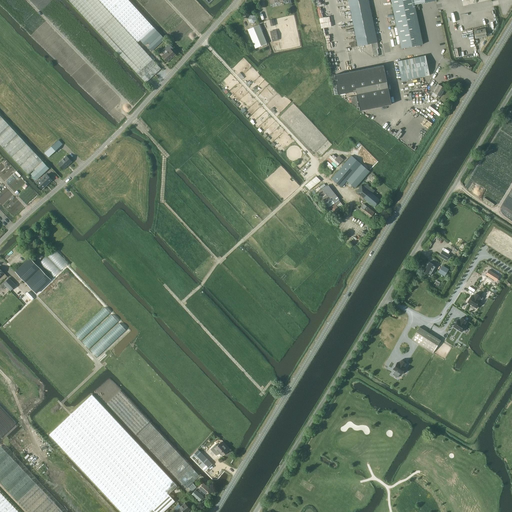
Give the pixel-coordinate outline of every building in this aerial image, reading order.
[(68,0),(79,11),(113,47),(145,82),(161,68),(137,43),(140,40),(154,28),(128,0),(68,0)] [(348,0),(358,46),(371,43),(374,57),(378,56),(378,54),(377,48),(379,48),(375,30),(368,0),(348,0)] [(391,0),(401,48),(423,44),(415,5),(430,1),(435,0),(434,0),(391,0)] [(254,23),(257,20),(255,16),(250,15),(248,19),(250,23),(254,23)] [(255,48),(267,43),(259,25),(247,29),(255,48)] [(154,28),(140,40),(145,45),(148,43),(150,45),(154,49),(165,39),(154,27),(154,28)] [(475,39),(486,36),(485,28),(474,31),(475,39)] [(276,30),(270,31),(272,42),(278,40),(276,30)] [(165,53),(162,56),(167,62),(175,54),(174,53),(176,52),(169,44),(162,50),(165,53)] [(402,81),(429,75),(425,55),(398,61),(402,81)] [(334,74),(338,94),(356,90),(360,110),(391,104),(383,64),(337,74),(334,74)] [(48,157),(62,144),(58,140),(3,81),(0,83),(0,105),(44,153),(48,157)] [(440,97),(445,88),(438,84),(433,92),(440,97)] [(0,144),(28,174),(34,169),(35,170),(31,174),(36,180),(49,168),(43,162),(0,116),(0,144)] [(64,169),(72,161),(66,155),(58,163),(64,169)] [(340,169),(331,179),(339,185),(342,187),(346,181),(355,188),(357,186),(369,171),(351,156),(343,165),(340,169)] [(331,172),(333,169),(332,168),(333,167),(328,162),(324,165),(331,172)] [(42,189),(52,180),(46,174),(37,183),(42,189)] [(357,191),(356,192),(374,207),(380,200),(372,194),(374,191),(375,190),(366,184),(364,187),(362,185),(359,188),(357,191)] [(329,190),(326,186),(315,194),(327,209),(339,199),(336,194),(335,195),(330,189),(329,190)] [(369,219),(374,212),(363,204),(358,210),(369,219)] [(37,250),(34,247),(30,250),(36,256),(34,257),(38,261),(43,257),(39,253),(41,251),(39,248),(37,250)] [(442,250),(439,256),(446,260),(450,255),(442,250)] [(36,293),(51,279),(30,257),(15,271),(36,293)] [(430,276),(436,266),(429,262),(424,272),(430,276)] [(443,265),(440,271),(445,274),(448,269),(443,265)] [(486,275),(496,281),(499,276),(489,270),(486,275)] [(10,291),(16,285),(9,278),(1,286),(3,288),(5,286),(10,291)] [(43,302),(58,288),(53,282),(38,296),(43,302)] [(50,308),(64,294),(59,288),(44,302),(50,308)] [(483,298),(476,293),(473,297),(471,296),(467,302),(477,308),(483,298)] [(462,332),(466,325),(464,324),(467,321),(462,318),(459,321),(457,320),(453,327),(462,332)] [(419,327),(411,340),(433,353),(441,340),(419,327)] [(395,370),(393,374),(398,377),(400,373),(401,374),(405,368),(404,367),(407,363),(402,360),(399,364),(397,363),(393,369),(395,370)] [(149,422),(121,391),(107,403),(136,434),(154,453),(187,488),(199,476),(167,441),(149,422)] [(163,511),(175,501),(168,494),(177,486),(92,394),(49,434),(121,511),(163,511)] [(222,455),(228,450),(221,442),(215,448),(222,455)] [(37,484),(1,446),(0,446),(0,483),(27,511),(63,511),(37,484)] [(199,449),(192,456),(206,471),(213,463),(199,449)] [(206,494),(210,488),(203,482),(199,488),(206,494)] [(192,492),(197,487),(193,483),(188,487),(192,492)] [(199,501),(203,496),(196,490),(192,494),(199,501)] [(0,511),(19,511),(0,491),(0,511)] [(179,504),(175,509),(177,511),(176,511),(177,511),(187,511),(190,509),(185,503),(181,507),(179,504)]
